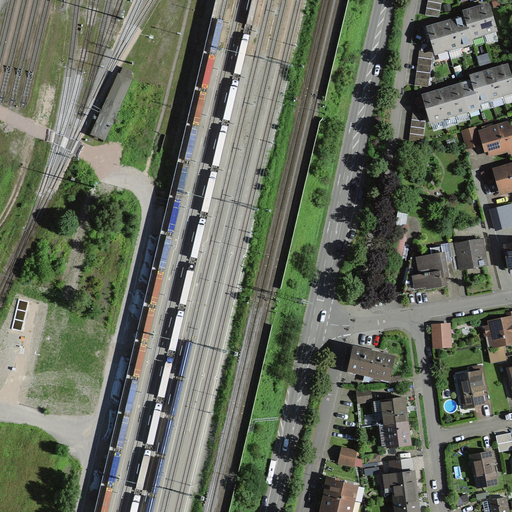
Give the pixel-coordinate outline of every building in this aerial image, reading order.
[(442,0),(427,0),(425,15),(439,17),(442,0)] [(488,5),(476,9),(483,34),(496,30),(488,5)] [(463,13),(465,17),(471,38),(483,34),(476,9),(463,13)] [(465,17),(453,21),(460,46),(473,42),(471,38),(465,17)] [(460,46),(453,21),(441,24),(449,50),(460,46)] [(449,50),(441,24),(428,28),(436,53),(449,50)] [(433,52),(420,50),(415,85),(428,87),(433,52)] [(511,81),(507,66),(495,70),(502,95),(511,91),(511,81)] [(129,79),(132,72),(123,67),(120,75),(129,79)] [(495,70),(483,73),(490,98),(502,95),(495,70)] [(471,77),(472,82),(478,102),(490,98),(483,73),(471,77)] [(119,75),(92,134),(104,139),(132,80),(129,79),(120,75),(119,75)] [(472,82),(460,86),(467,111),(480,107),(478,102),(472,82)] [(467,111),(460,86),(448,89),(456,114),(467,111)] [(456,114),(448,89),(436,93),(444,118),(456,114)] [(444,118),(436,93),(424,96),(431,121),(444,118)] [(427,114),(414,112),(410,139),(423,141),(427,114)] [(498,128),(481,133),(484,144),(487,143),(491,154),(511,148),(509,137),(511,136),(511,132),(509,123),(497,126),(498,128)] [(476,126),(461,131),(466,147),(481,142),(476,126)] [(511,165),(495,170),(498,182),(499,181),(502,191),(511,188),(511,165)] [(505,205),(490,209),(495,229),(510,225),(505,205)] [(405,225),(399,228),(394,252),(396,259),(400,260),(408,225),(405,225)] [(485,262),(481,239),(457,243),(459,255),(461,266),(485,262)] [(432,254),(411,258),(413,270),(409,271),(405,290),(430,286),(431,289),(446,286),(444,277),(447,277),(444,263),(452,261),(451,253),(443,255),(441,246),(431,248),(432,254)] [(461,266),(459,255),(453,257),(455,270),(462,269),(461,266)] [(455,276),(452,261),(444,263),(447,277),(455,276)] [(501,323),(484,327),(486,335),(493,334),(495,346),(503,344),(511,342),(511,316),(509,318),(501,319),(501,323)] [(449,324),(433,325),(434,347),(450,346),(449,324)] [(503,344),(495,346),(499,361),(507,360),(503,344)] [(499,361),(495,346),(488,348),(491,363),(499,361)] [(371,352),(354,348),(349,370),(365,374),(364,377),(370,378),(371,375),(390,379),(390,377),(395,357),(379,354),(378,352),(372,351),(371,352)] [(482,370),(459,375),(465,407),(484,403),(480,386),(486,385),(482,370)] [(390,377),(390,379),(390,386),(402,384),(401,376),(390,377)] [(371,390),(357,392),(358,402),(372,400),(371,390)] [(404,397),(375,401),(378,425),(385,424),(407,421),(404,397)] [(410,445),(407,421),(385,424),(388,448),(410,445)] [(341,454),(355,457),(357,450),(342,446),(341,454)] [(490,452),(471,456),(478,487),(497,483),(490,452)] [(355,457),(341,454),(339,462),(353,465),(355,457)] [(367,463),(380,462),(379,454),(366,455),(367,463)] [(380,462),(367,463),(363,464),(364,479),(382,476),(380,462)] [(395,497),(417,494),(414,471),(392,473),(395,497)] [(325,494),(352,500),(355,485),(339,481),(339,479),(328,476),(326,482),(327,483),(325,494)] [(348,511),(352,500),(325,494),(321,510),(327,511),(328,511),(348,511)] [(418,511),(417,494),(395,497),(396,511),(418,511)] [(493,511),(506,511),(503,499),(503,497),(491,500),(493,511)]
